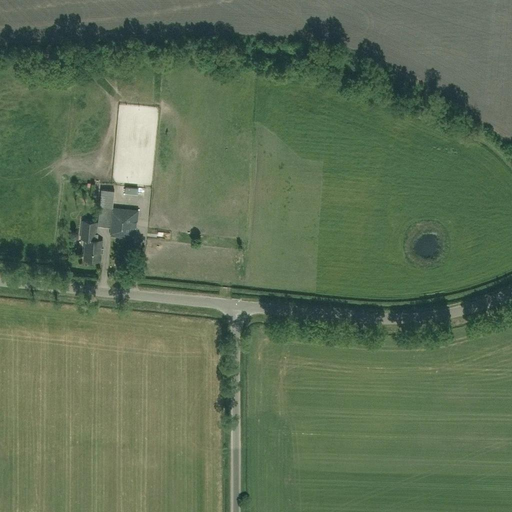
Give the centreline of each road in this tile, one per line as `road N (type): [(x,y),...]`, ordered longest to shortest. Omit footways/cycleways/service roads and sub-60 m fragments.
road 1 (tertiary): [(242,309),(449,321),(511,302)]
road 2 (tertiary): [(242,309),(0,286)]
road 3 (unclassified): [(241,511),(242,309)]
